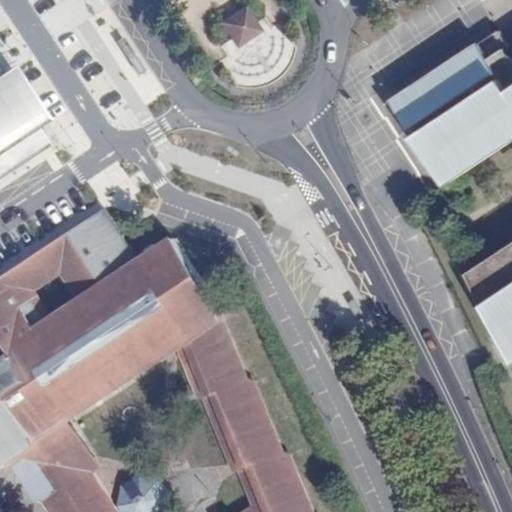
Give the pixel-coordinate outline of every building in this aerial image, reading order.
[(250,8),(224,26),(233,40),(239,48),(265,31),(260,23),(250,8)] [(511,52),(511,51),(509,47),(511,46),(501,30),(395,100),(413,130),(419,128),(422,133),(417,136),(449,185),(511,144),(511,244),(470,273),(511,355),(511,52)] [(11,155),(16,163),(48,142),(0,68),(0,73),(41,136),(11,155)] [(0,173),(16,163),(11,155),(41,136),(0,73),(0,173)] [(317,511),(293,453),(283,449),(255,379),(247,376),(228,327),(219,308),(205,284),(175,238),(167,243),(141,261),(107,209),(0,279),(0,470),(11,463),(36,503),(43,500),(50,511),(317,511)]
